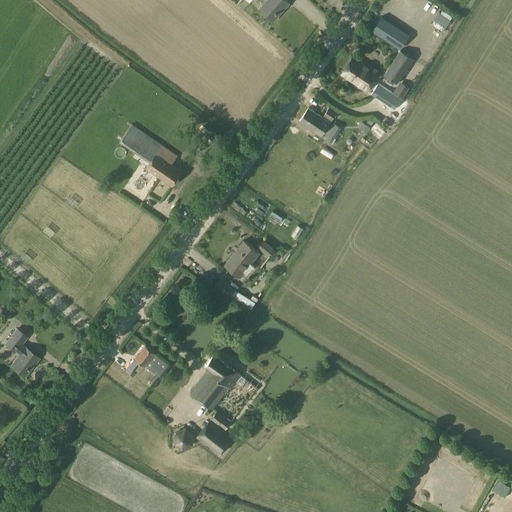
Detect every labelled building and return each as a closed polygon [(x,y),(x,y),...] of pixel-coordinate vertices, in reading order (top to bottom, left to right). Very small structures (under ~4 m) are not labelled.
[(267,0),(260,9),(272,19),(277,13),(279,15),(289,3),(286,0),(267,0)] [(445,30),(454,16),(441,9),(433,23),(445,30)] [(373,33),(404,48),(413,32),(382,17),(373,33)] [(384,75),(398,84),(414,59),(400,50),(384,75)] [(352,58),(341,75),(367,92),(379,73),(359,62),(352,58)] [(379,83),(371,95),(394,109),(401,98),(379,83)] [(300,121),(321,136),(330,122),(332,120),(337,114),(335,114),(336,113),(329,108),(323,117),(309,108),(300,121)] [(364,122),(360,127),(367,133),(371,127),(364,122)] [(121,142),(151,162),(147,168),(173,186),(183,171),(171,164),(178,155),(132,125),(121,142)] [(293,235),(298,237),(303,227),(299,225),(293,235)] [(264,240),(258,248),(270,256),(275,249),(264,240)] [(234,253),(225,264),(241,276),(259,253),(244,241),(243,241),(244,242),(235,253),(234,253)] [(215,286),(229,296),(235,289),(220,278),(215,286)] [(235,289),(229,296),(250,310),(255,302),(235,289)] [(17,329),(6,343),(20,354),(12,365),(25,376),(26,375),(24,374),(32,364),(33,366),(39,358),(21,344),(27,337),(17,329)] [(146,345),(135,358),(145,365),(146,364),(152,369),(156,364),(158,365),(162,361),(154,355),(156,352),(146,345)] [(191,392),(213,409),(231,387),(232,387),(241,375),(214,354),(205,364),(210,368),(191,392)] [(212,419),(226,430),(232,422),(217,412),(212,419)] [(196,437),(219,455),(232,438),(209,420),(196,437)] [(177,432),(175,442),(182,447),(192,444),(193,434),(185,428),(177,432)]
